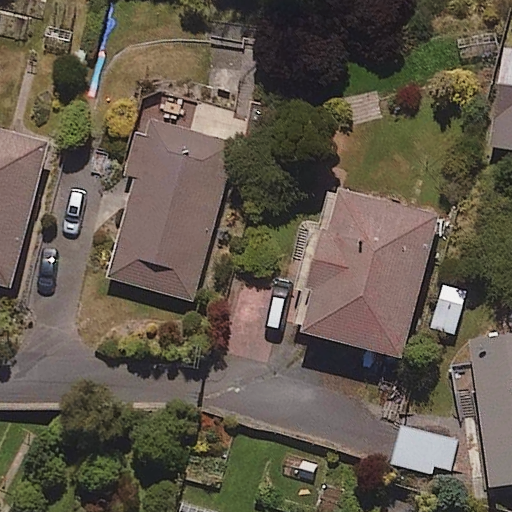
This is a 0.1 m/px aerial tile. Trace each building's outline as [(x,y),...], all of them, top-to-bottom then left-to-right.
[(511,44),(506,44),(487,149),(511,153),(511,44)] [(141,175),(113,274),(194,297),(238,143),(153,119),(149,135),(139,132),(128,171),(141,175)] [(57,139),(0,123),(0,321),(10,284),(18,289),(57,139)] [(112,152),(80,145),(73,178),(105,185),(112,152)] [(448,211),(353,185),(340,232),(331,229),(315,287),(323,289),(312,330),(408,356),(448,211)] [(470,290),(444,283),(432,325),(457,332),(470,290)] [(511,332),(474,338),(496,488),(511,485),(511,332)] [(459,440),(403,426),(395,461),(450,475),(459,440)]
